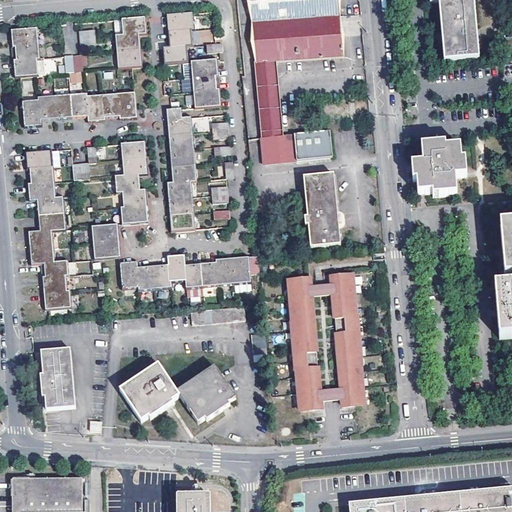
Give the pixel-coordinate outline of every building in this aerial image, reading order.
[(250,0),(252,24),(340,16),(339,0),(250,0)] [(459,2),(436,4),(439,35),(441,64),(477,60),(471,0),(459,2)] [(168,33),(191,31),(194,31),(193,15),(166,17),(167,30),(168,33)] [(257,75),(263,139),(282,137),(275,63),(344,57),(340,16),(252,24),(257,75)] [(122,21),(123,37),(139,36),(146,35),(145,22),(145,19),(122,21)] [(12,49),(39,47),(37,30),(11,32),(12,45),(12,49)] [(80,33),(80,41),(96,39),(95,31),(80,33)] [(169,46),(169,49),(186,47),(193,47),(191,31),(168,33),(169,46)] [(116,38),(117,54),(140,53),(139,40),(139,36),(123,37),(116,38)] [(96,47),(96,39),(80,41),(81,49),(96,47)] [(215,45),(206,46),(207,54),(222,53),(221,45),(215,45)] [(13,59),(13,62),(38,61),(40,61),(39,47),(12,49),(13,59)] [(164,65),(166,65),(187,64),(186,47),(169,49),(163,49),(164,62),(164,65)] [(117,54),(118,70),(141,68),(140,56),(140,53),(117,54)] [(81,58),(73,58),(74,74),(83,73),(81,58)] [(15,78),(45,76),(43,60),(40,61),(38,61),(13,62),(14,75),(15,78)] [(191,80),(218,77),(217,64),(216,61),(190,63),(191,80)] [(191,80),(193,94),(219,91),(218,81),(218,77),(191,80)] [(193,94),(191,80),(183,80),(184,95),(193,94)] [(172,81),(163,82),(164,91),(173,90),(172,81)] [(193,94),(194,110),(220,108),(219,94),(219,91),(193,94)] [(134,95),(118,96),(120,119),(120,121),(132,120),(136,120),(134,95)] [(70,97),(72,120),(85,119),(88,119),(87,98),(86,96),(70,97)] [(103,97),(104,120),(116,119),(120,119),(118,96),(103,97)] [(70,97),(54,98),(56,121),(69,120),(72,120),(70,97)] [(103,97),(87,98),(88,119),(89,124),(101,123),(105,123),(104,120),(103,97)] [(39,102),(41,122),(54,121),(56,121),(54,98),(39,99),(39,102)] [(39,102),(22,103),(25,129),(39,128),(41,128),(41,122),(39,102)] [(167,121),(181,120),(181,111),(166,112),(167,121)] [(208,117),(193,118),(194,132),(209,131),(208,117)] [(169,137),(192,135),(190,119),(181,120),(167,121),(168,133),(169,137)] [(212,125),(212,133),(228,132),(227,124),(212,125)] [(228,140),(228,132),(212,133),(213,141),(228,140)] [(330,133),(282,137),(263,139),(265,165),(333,159),(330,133)] [(170,149),(170,152),(193,150),(192,135),(169,137),(170,149)] [(121,146),(122,162),(145,160),(144,147),(144,144),(121,146)] [(443,147),(419,149),(421,166),(410,167),(410,170),(411,184),(415,184),(416,197),(423,197),(431,196),(431,200),(455,197),(454,180),(465,179),(463,162),(460,162),(458,149),(444,150),(443,147)] [(97,164),(95,148),(87,149),(89,165),(97,164)] [(229,148),(214,149),(215,157),(230,156),(229,148)] [(171,169),(195,167),(193,150),(170,152),(171,165),(171,169)] [(62,165),(71,164),(71,151),(61,151),(62,165)] [(27,170),(30,170),(53,168),(52,152),(26,154),(27,166),(27,170)] [(122,162),(124,178),(138,177),(147,176),(146,163),(145,160),(122,162)] [(224,164),(226,180),(234,179),(233,164),(230,164),(224,164)] [(81,165),(72,166),(74,182),(82,181),(81,165)] [(81,165),(82,181),(90,181),(89,165),(81,165)] [(172,182),(173,185),(190,183),(196,183),(195,167),(171,169),(172,182)] [(31,183),(31,186),(54,184),(53,168),(30,170),(31,183)] [(117,194),(122,194),(140,192),(138,179),(138,177),(124,178),(115,179),(117,194)] [(334,177),(304,179),(307,219),(305,219),(305,228),(308,227),(310,250),(340,247),(334,177)] [(169,201),(192,199),(190,183),(173,185),(167,185),(168,199),(169,201)] [(30,202),(37,201),(55,200),(54,184),(31,186),(28,186),(29,199),(30,202)] [(227,196),(227,188),(211,189),(211,197),(227,196)] [(122,194),(123,209),(146,207),(145,195),(145,192),(140,192),(122,194)] [(227,196),(211,197),(212,206),(228,204),(227,196)] [(38,213),(38,217),(64,214),(63,199),(55,200),(37,201),(38,213)] [(170,214),(170,216),(193,215),(192,199),(169,201),(170,214)] [(121,209),(122,226),(148,224),(147,210),(146,207),(123,209),(121,209)] [(229,212),(213,213),(214,221),(229,220),(229,212)] [(51,233),(65,231),(64,214),(38,217),(39,230),(40,233),(51,233)] [(193,215),(170,216),(171,230),(172,233),(194,231),(193,215)] [(504,281),(510,280),(511,279),(511,225),(499,227),(501,253),(504,281)] [(92,229),(93,245),(119,243),(118,229),(118,227),(92,229)] [(30,247),(30,251),(53,249),(51,233),(40,233),(29,235),(30,247)] [(93,245),(94,261),(120,259),(119,246),(119,243),(93,245)] [(31,266),(41,266),(54,264),(53,249),(30,251),(31,263),(31,266)] [(167,258),(168,267),(170,284),(186,283),(184,267),(183,256),(170,258),(167,258)] [(236,260),(232,260),(234,286),(235,293),(250,292),(251,290),(250,276),(260,275),(259,265),(259,258),(236,260)] [(216,265),(219,287),(234,286),(232,260),(219,261),(216,261),(216,265)] [(42,280),(66,278),(68,277),(67,263),(54,264),(41,266),(42,276),(42,280)] [(121,265),(123,291),(139,289),(137,269),(137,263),(123,265),(121,265)] [(201,266),(203,289),(219,287),(216,265),(203,266),(201,266)] [(184,267),(186,283),(187,290),(203,289),(201,266),(198,266),(184,267)] [(153,268),(155,291),(170,290),(170,284),(168,267),(156,267),(153,268)] [(140,269),(137,269),(139,289),(139,292),(155,291),(153,268),(140,269)] [(43,291),(43,295),(67,293),(66,278),(42,280),(43,291)] [(298,405),(299,412),(308,412),(321,411),(320,403),(342,401),(342,408),(357,407),(364,406),(364,400),(363,400),(361,381),(362,381),(361,368),(360,368),(358,349),(359,349),(358,337),(357,337),(355,318),(357,318),(356,305),(354,305),(353,286),(354,286),(353,279),(288,285),(289,292),(290,292),(292,311),(290,311),(292,323),(293,323),(294,342),(293,342),(294,355),(295,355),(297,374),(296,374),(297,386),(298,386),(300,405),(298,405)] [(511,285),(511,286),(493,288),(496,313),(499,341),(511,339),(511,285)] [(45,312),(71,309),(70,292),(67,293),(43,295),(45,309),(45,312)] [(245,321),(244,309),(191,313),(192,326),(245,321)] [(265,335),(252,336),(254,363),(267,362),(265,335)] [(45,399),(46,411),(75,409),(70,351),(41,353),(43,376),(40,376),(41,387),(42,399),(45,399)] [(236,400),(215,368),(177,393),(158,366),(120,392),(141,423),(149,418),(150,420),(174,404),(173,402),(179,398),(198,425),(205,421),(206,422),(230,407),(229,405),(236,400)] [(90,423),(90,432),(101,433),(101,423),(90,423)] [(82,511),(82,480),(12,481),(12,511),(82,511)] [(511,511),(511,494),(349,511),(511,511)] [(209,511),(209,499),(178,499),(177,511),(209,511)]
